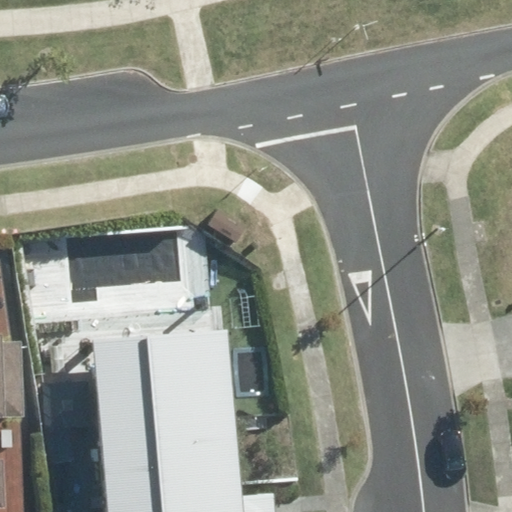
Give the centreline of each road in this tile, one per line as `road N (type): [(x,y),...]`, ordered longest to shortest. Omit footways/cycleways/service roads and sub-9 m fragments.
road 1 (residential): [(420,511),(408,383),(351,85)]
road 2 (tertiary): [(351,85),(0,131)]
road 3 (tertiary): [(511,49),(351,85)]
